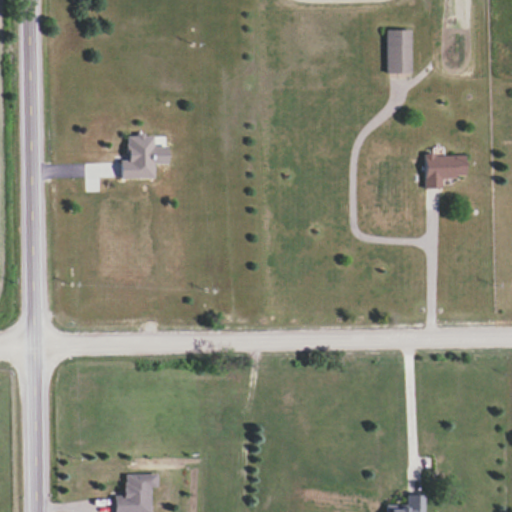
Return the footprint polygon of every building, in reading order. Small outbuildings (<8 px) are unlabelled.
[(409,73),(409,29),(383,30),(384,73),(409,73)] [(117,179),(151,179),(151,164),(165,164),(164,146),(151,146),(151,134),(124,135),(124,160),(117,160),(117,179)] [(421,155),(422,188),(439,188),(438,178),(463,177),(462,154),(421,155)] [(148,511),(147,488),(155,488),(154,474),(120,475),(121,495),(111,496),(111,511),(148,511)] [(384,504),(383,511),(421,511),(422,495),(404,495),(404,505),(384,504)]
